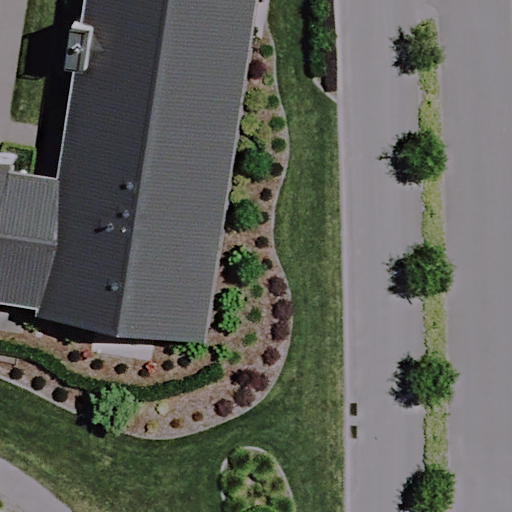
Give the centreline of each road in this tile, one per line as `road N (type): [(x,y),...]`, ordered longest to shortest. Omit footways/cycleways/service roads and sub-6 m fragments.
road 1 (residential): [(474,0),(490,239),(487,511)]
road 2 (residential): [(375,511),(362,0)]
